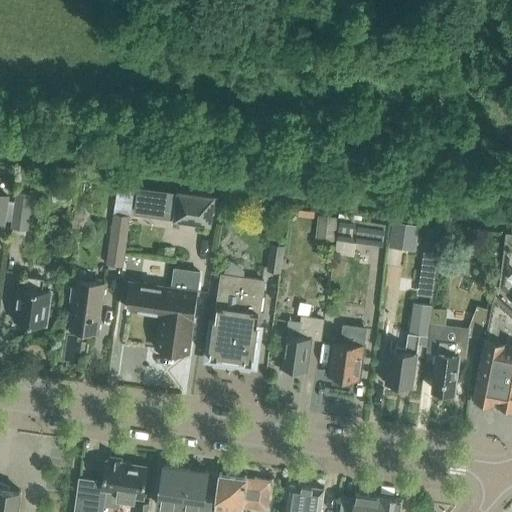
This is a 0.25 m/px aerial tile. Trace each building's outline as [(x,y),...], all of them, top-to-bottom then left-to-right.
[(26,230),(28,230),(32,193),(16,191),(9,249),(23,251),(26,230)] [(0,226),(5,228),(9,195),(0,193),(0,226)] [(216,199),(172,193),(168,218),(212,225),(216,199)] [(113,213),(106,264),(123,266),(130,215),(113,213)] [(335,241),(336,216),(318,214),(316,239),(335,241)] [(387,223),(345,218),(342,239),(384,245),(387,223)] [(394,221),(391,246),(404,248),(408,223),(394,221)] [(433,279),(441,228),(427,226),(420,277),(433,279)] [(511,298),(511,227),(507,227),(500,287),(511,298)] [(284,245),(270,243),(266,270),(280,272),(284,245)] [(230,359),(246,361),(253,358),(265,281),(244,278),(245,270),(233,260),(225,271),(212,353),(220,357),(230,359)] [(176,269),(174,288),(167,287),(164,313),(159,349),(189,353),(194,319),(196,319),(200,294),(198,292),(201,272),(176,269)] [(29,275),(28,287),(21,286),(16,320),(47,325),(52,290),(44,289),(45,278),(29,275)] [(107,284),(79,280),(71,329),(100,333),(107,284)] [(129,309),(164,313),(167,287),(133,283),(129,309)] [(511,309),(496,294),(492,302),(473,396),(498,401),(497,407),(511,410),(511,309)] [(418,352),(416,352),(418,343),(427,345),(433,305),(414,302),(406,350),(392,348),(387,382),(388,382),(389,385),(398,387),(401,384),(413,386),(418,352)] [(460,356),(467,357),(470,335),(479,336),(487,315),(476,311),(469,328),(431,323),(427,352),(439,353),(434,389),(455,392),(460,356)] [(304,370),(307,370),(312,338),(322,340),(325,319),(302,315),(301,323),(290,321),(288,335),(286,335),(281,366),(285,367),(284,371),(303,374),(304,370)] [(353,378),(359,379),(367,328),(345,325),(343,341),(334,340),(329,374),(336,375),(335,381),(352,384),(353,378)] [(148,465),(122,462),(122,458),(110,457),(110,460),(107,460),(104,482),(81,479),(76,511),(102,511),(103,504),(113,505),(119,501),(119,498),(134,500),(135,497),(143,498),(148,465)] [(159,506),(182,509),(181,511),(210,511),(211,509),(213,497),(205,496),(208,470),(165,464),(159,506)] [(215,510),(211,509),(210,511),(242,511),(243,506),(268,509),(272,480),(220,472),(215,510)] [(286,511),(320,511),(324,487),(291,483),(286,511)] [(0,511),(18,511),(21,491),(0,487),(0,511)] [(342,494),(339,511),(399,511),(402,498),(380,495),(380,496),(355,492),(355,496),(342,494)] [(148,511),(150,502),(139,501),(137,511),(148,511)]
